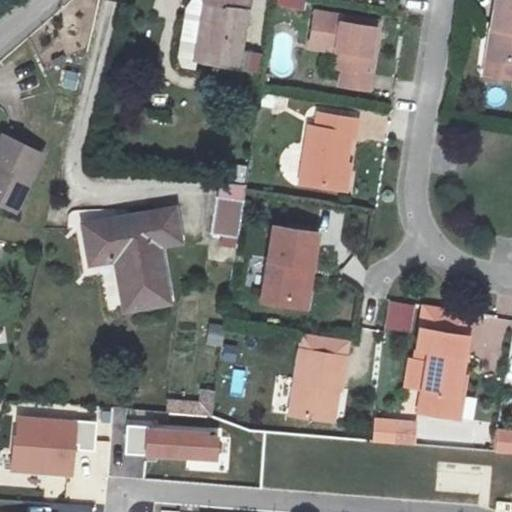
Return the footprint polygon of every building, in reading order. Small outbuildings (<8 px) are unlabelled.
[(196,56),(205,0),(203,0),(187,0),(178,53),(196,56)] [(249,0),(203,0),(205,0),(196,56),(195,61),(239,68),(249,0)] [(277,0),(277,7),(306,9),(306,0),(277,0)] [(511,0),(499,0),(496,25),(491,24),(483,76),(511,80),(511,0)] [(381,25),(312,12),(306,50),(332,54),(330,70),(344,74),(343,85),(370,90),(381,25)] [(260,72),(260,53),(245,53),(245,72),(260,72)] [(360,121),(321,114),(318,129),(311,128),(302,183),(341,191),(350,136),(358,137),(360,121)] [(37,149),(0,128),(0,201),(8,205),(37,149)] [(206,235),(238,240),(244,201),(213,196),(206,235)] [(172,204),(82,219),(88,258),(111,254),(120,306),(164,299),(156,244),(178,240),(172,204)] [(260,297),(291,304),(299,262),(311,264),(317,230),(273,222),(260,297)] [(303,306),(311,264),(299,262),(291,304),(303,306)] [(423,305),(419,330),(466,337),(469,312),(423,305)] [(502,355),(508,320),(482,315),(476,351),(502,355)] [(209,325),(207,344),(221,346),(223,326),(209,325)] [(427,360),(423,391),(431,392),(428,413),(461,418),(464,394),(459,394),(466,337),(419,330),(416,351),(428,353),(427,360)] [(301,332),(298,351),(338,358),(341,339),(301,332)] [(285,415),(320,421),(327,386),(335,388),(340,358),(338,358),(298,351),(297,351),(285,415)] [(402,389),(423,391),(427,360),(405,357),(402,389)] [(230,364),(227,388),(240,390),(244,366),(230,364)] [(329,423),(335,388),(327,386),(320,421),(329,423)] [(200,390),(200,399),(173,401),(174,414),(214,412),(213,389),(200,390)] [(78,421),(16,415),(10,471),(72,478),(78,421)] [(417,420),(374,417),(371,443),(414,447),(417,420)] [(219,434),(145,428),(145,457),(216,463),(219,434)] [(511,432),(494,431),(491,451),(511,452),(511,432)]
